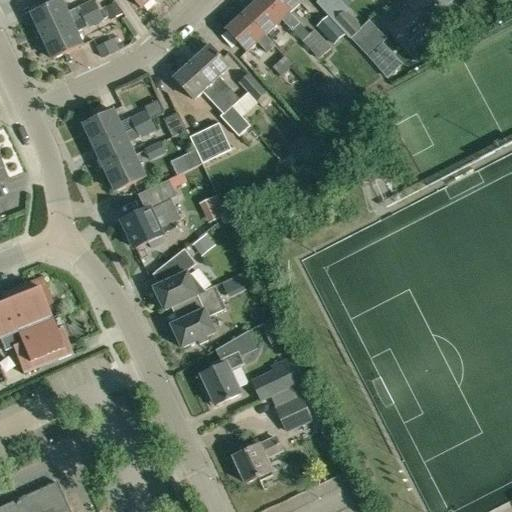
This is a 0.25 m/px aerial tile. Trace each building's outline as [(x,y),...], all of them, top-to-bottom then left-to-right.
[(78,8),(79,8),(68,13),(62,0),(33,14),(43,37),(99,11),(94,0),(78,8)] [(133,0),(142,9),(152,0),(133,0)] [(260,0),(245,14),(265,36),(282,20),(292,31),(293,31),(264,0),(260,0)] [(300,24),(290,13),(301,3),(297,0),(264,0),(293,31),(319,59),(331,48),(315,30),(310,35),(300,24)] [(408,50),(420,39),(431,29),(426,24),(452,0),(451,0),(412,0),(408,4),(413,10),(402,21),(391,32),(408,50)] [(116,4),(105,10),(110,19),(121,14),(116,4)] [(346,10),(334,22),(333,22),(350,40),(362,27),(346,10)] [(88,29),(104,21),(99,11),(43,37),(54,60),(84,46),(77,32),(87,27),(88,29)] [(247,53),(257,43),(267,54),(275,47),(265,36),(245,14),(227,31),(247,53)] [(328,16),(317,28),(334,47),(345,35),(328,16)] [(210,47),(193,63),(222,95),(222,96),(232,107),(233,106),(240,100),(230,88),(229,89),(219,78),(230,69),(210,47)] [(282,77),(294,66),(285,57),(273,68),(282,77)] [(222,95),(193,63),(175,79),(195,100),(205,91),(215,102),(222,96),(222,95)] [(241,84),(257,102),(266,93),(250,75),(241,84)] [(240,117),(242,115),(233,106),(232,107),(221,118),(229,127),(230,127),(240,138),(251,128),(240,117)] [(115,111),(85,125),(96,148),(125,134),(115,111)] [(147,111),(130,118),(135,129),(152,121),(147,111)] [(173,139),(187,132),(178,114),(164,120),(173,139)] [(106,169),(135,156),(130,143),(157,131),(152,121),(96,148),(106,169)] [(205,132),(191,138),(203,164),(217,157),(205,132)] [(151,161),(167,153),(162,142),(145,150),(151,161)] [(291,156),(296,162),(313,148),(308,142),(291,156)] [(203,164),(196,151),(172,163),(178,177),(203,164)] [(135,156),(106,169),(116,192),(146,178),(135,156)] [(139,195),(145,211),(124,221),(129,233),(125,238),(129,246),(135,246),(137,249),(150,243),(152,248),(182,235),(177,223),(181,221),(172,200),(177,197),(170,181),(139,195)] [(165,265),(173,275),(169,278),(170,281),(155,289),(165,311),(186,302),(199,296),(198,295),(205,292),(191,275),(190,276),(188,272),(196,266),(184,250),(165,265)] [(52,304),(41,278),(24,285),(28,293),(17,298),(14,291),(15,291),(14,289),(1,295),(17,333),(51,319),(46,307),(52,304)] [(191,312),(189,318),(172,326),(183,349),(197,342),(199,346),(210,341),(208,337),(216,333),(209,318),(227,310),(216,286),(205,292),(198,295),(199,296),(186,302),(191,312)] [(16,333),(4,302),(0,303),(0,341),(4,352),(12,348),(23,375),(32,371),(16,333)] [(55,331),(51,319),(17,333),(32,371),(45,366),(44,365),(41,358),(52,353),(55,362),(72,355),(61,329),(55,331)] [(211,364),(214,370),(203,375),(206,380),(202,382),(213,406),(217,404),(217,405),(242,394),(231,370),(245,363),(240,351),(211,364)] [(253,381),(262,400),(271,396),(304,380),(293,356),(272,366),(274,371),(253,381)] [(271,396),(276,408),(275,408),(287,434),(311,423),(313,427),(326,421),(306,379),(271,396)] [(267,461),(283,453),(277,438),(259,445),(257,440),(237,448),(240,454),(234,457),(246,484),(273,472),(267,461)] [(0,511),(68,511),(55,482),(0,506),(0,511)]
